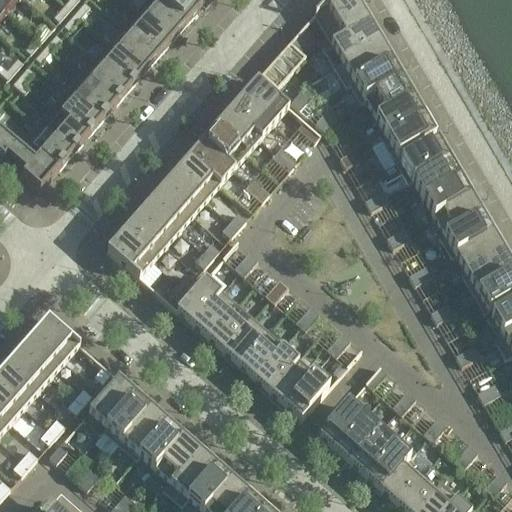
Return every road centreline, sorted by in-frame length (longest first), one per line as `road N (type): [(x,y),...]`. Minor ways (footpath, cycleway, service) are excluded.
road 1 (residential): [(332,511),(42,261)]
road 2 (residential): [(272,0),(42,261)]
road 3 (residential): [(391,0),(511,206)]
